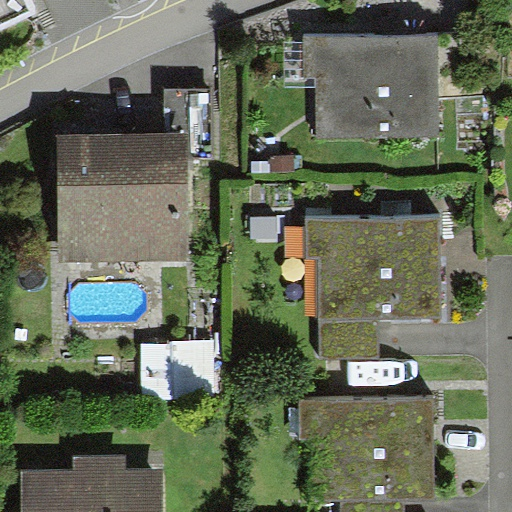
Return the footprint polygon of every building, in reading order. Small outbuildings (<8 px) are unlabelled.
[(0,0),(0,29),(37,12),(31,0),(0,0)] [(434,33),(305,34),(305,74),(317,74),(317,135),(435,133),(434,33)] [(165,89),(165,136),(190,136),(191,159),(213,159),(212,89),(165,89)] [(165,136),(62,135),(61,261),(189,262),(191,159),(190,136),(165,136)] [(308,219),(308,254),(318,254),(318,315),(378,314),(439,314),(438,218),(308,219)] [(379,357),(378,314),(318,315),(319,357),(379,357)] [(213,343),(143,343),(144,398),(213,398),(213,343)] [(434,398),(301,398),(301,442),(311,441),(311,501),(342,501),(406,500),(434,501),(434,398)] [(77,472),(22,472),(21,511),(161,511),(161,473),(125,473),(125,459),(77,459),(77,472)] [(406,511),(406,500),(342,501),(342,511),(406,511)]
